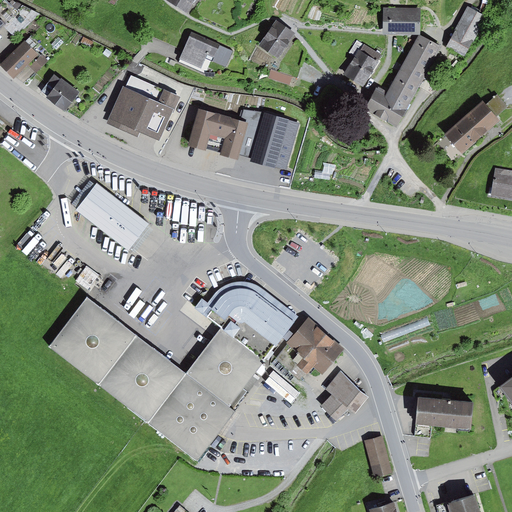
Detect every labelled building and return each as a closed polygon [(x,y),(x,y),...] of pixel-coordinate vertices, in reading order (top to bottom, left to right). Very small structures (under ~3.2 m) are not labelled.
[(7,0),(4,0),(0,4),(0,19),(5,24),(17,36),(40,14),(23,5),(17,11),(7,0)] [(165,0),(187,13),(195,0),(165,0)] [(419,10),(385,9),(384,32),(418,32),(419,10)] [(484,17),(468,9),(449,45),(465,53),(484,17)] [(293,33),(277,22),(261,46),(278,57),(293,33)] [(233,50),(191,32),(179,59),(201,68),(206,58),(226,67),(233,50)] [(441,45),(421,34),(390,91),(410,102),(441,45)] [(355,57),(363,43),(357,40),(349,53),(355,57)] [(25,42),(2,65),(14,76),(36,53),(25,42)] [(382,55),(363,43),(355,57),(344,74),(363,86),(382,55)] [(42,55),(30,66),(36,72),(47,61),(42,55)] [(283,58),(279,72),(293,76),(298,78),(302,64),(283,58)] [(267,78),(290,85),(293,76),(279,72),(270,69),(267,78)] [(81,95),(57,75),(43,93),(67,113),(81,95)] [(158,87),(129,76),(107,129),(134,139),(138,128),(163,138),(180,97),(165,91),(160,103),(153,100),(158,87)] [(410,102),(390,91),(378,85),(365,108),(397,126),(410,102)] [(497,94),(486,104),(496,117),(508,107),(497,94)] [(482,101),(444,135),(462,154),(500,120),(496,117),(486,104),(482,101)] [(242,121),(199,109),(190,146),(240,159),(241,154),(253,157),(252,160),(285,168),(298,124),(257,112),(245,111),(242,121)] [(511,170),(495,168),(491,196),(511,199),(511,170)] [(149,224),(94,183),(74,210),(128,251),(149,224)] [(221,328),(262,360),(297,316),(257,285),(252,283),(246,282),(239,282),(232,283),(225,285),(220,289),(216,292),(208,303),(202,298),(195,308),(221,328)] [(148,423),(186,373),(88,297),(50,346),(148,423)] [(344,348),(308,318),(287,343),(304,358),(297,365),(307,373),(313,366),(322,373),(344,348)] [(262,360),(221,328),(186,373),(148,423),(198,460),(236,411),(229,406),(264,360),(262,360)] [(369,400),(340,374),(324,391),(333,398),(323,409),(338,422),(348,410),(355,416),(369,400)] [(511,376),(499,386),(511,403),(511,376)] [(474,401),(418,396),(415,423),(472,428),(474,401)] [(382,437),(366,441),(375,476),(391,471),(382,437)] [(480,511),(477,498),(451,506),(453,511),(480,511)] [(451,511),(449,501),(439,504),(441,511),(451,511)] [(397,511),(395,502),(370,509),(371,511),(397,511)]
